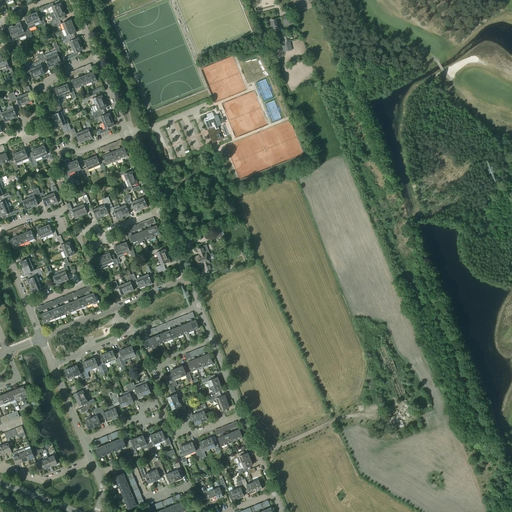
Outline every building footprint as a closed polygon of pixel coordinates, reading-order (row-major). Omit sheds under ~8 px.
[(54,6),(53,4),(42,8),(43,10),(43,11),(51,8),(54,13),(54,14),(63,10),(60,4),(54,6)] [(64,12),(63,10),(54,14),(54,13),(50,15),(53,21),(51,22),(52,25),(60,22),(59,19),(66,16),(67,16),(65,12),(64,12)] [(40,20),(37,13),(31,15),(35,25),(41,22),(43,28),(46,26),(43,19),(40,20)] [(290,15),(282,16),(283,23),(291,21),(292,24),(295,23),(293,14),(290,15)] [(30,37),(32,36),(30,29),(35,27),(34,25),(35,25),(31,15),(25,18),(29,29),(27,30),(30,37)] [(279,29),(277,19),(274,20),(273,20),(271,20),(271,21),(270,21),(272,29),(276,28),(276,29),(279,29)] [(74,24),(72,20),(71,20),(62,24),(65,30),(73,26),(73,25),(74,24)] [(19,38),(26,36),(27,39),(30,37),(27,30),(24,31),(21,24),(20,23),(16,25),(17,26),(15,27),(19,38)] [(8,28),(9,29),(8,29),(11,36),(8,37),(11,45),(14,43),(13,41),(19,38),(15,27),(13,27),(12,26),(8,28)] [(63,41),(70,38),(69,35),(76,32),(73,26),(65,30),(67,36),(62,38),(63,41)] [(72,41),(70,38),(63,41),(64,44),(69,42),(72,48),(81,44),(78,38),(72,41)] [(289,42),(285,43),(286,46),(283,46),(284,52),(292,50),(290,45),(289,45),(289,42)] [(83,50),(81,44),(72,48),(69,49),(70,52),(73,51),(74,54),(66,58),(67,60),(78,56),(76,53),(83,50)] [(57,66),(61,64),(61,63),(58,56),(61,55),(58,47),(55,48),(56,51),(50,53),(55,65),(57,65),(57,66)] [(55,65),(50,53),(44,55),(43,53),(40,54),(43,62),(46,61),(49,68),(50,69),(54,67),(53,66),(55,65)] [(4,63),(1,56),(0,56),(0,69),(6,68),(7,71),(10,69),(7,62),(4,63)] [(29,70),(27,65),(24,66),(27,74),(29,73),(32,79),(39,76),(35,68),(29,70)] [(39,76),(45,74),(41,65),(35,68),(39,76)] [(89,72),(88,71),(87,69),(84,70),(85,72),(87,72),(91,83),(92,84),(97,82),(93,72),(91,74),(89,72)] [(86,85),(91,83),(87,72),(85,72),(85,74),(85,76),(83,77),(86,85)] [(78,76),(78,75),(77,73),(73,74),(74,77),(76,76),(81,87),(86,85),(83,77),(80,78),(78,76)] [(75,89),(78,88),(81,87),(76,76),(74,77),(75,78),(75,80),(72,81),(75,89)] [(70,92),(69,88),(67,85),(61,87),(65,96),(71,94),(73,99),(76,98),(73,90),(70,92)] [(26,104),(32,102),(29,95),(32,94),(29,87),(26,88),(28,93),(22,95),(26,104)] [(59,88),(59,87),(54,89),(55,90),(58,96),(55,97),(57,103),(58,105),(61,104),(59,100),(66,98),(65,96),(61,87),(59,88)] [(16,98),(14,93),(12,94),(15,101),(17,100),(20,107),(26,104),(22,95),(16,98)] [(95,98),(94,95),(82,100),(84,104),(88,103),(88,101),(93,99),(96,105),(104,102),(102,96),(95,98)] [(104,102),(96,105),(93,106),(96,112),(93,114),(94,117),(101,113),(100,111),(107,108),(104,102)] [(52,116),(51,116),(53,121),(54,120),(55,122),(64,119),(61,112),(60,110),(58,105),(57,103),(55,104),(56,108),(55,109),(56,110),(55,114),(52,116)] [(13,107),(12,106),(11,106),(10,106),(9,106),(8,106),(8,107),(7,107),(7,108),(7,109),(7,110),(7,111),(11,120),(17,117),(14,108),(13,107)] [(5,122),(6,123),(10,122),(9,120),(11,120),(7,111),(1,113),(0,110),(0,116),(2,116),(5,122)] [(101,113),(94,117),(95,119),(100,117),(103,123),(112,120),(111,118),(112,117),(110,113),(109,114),(109,113),(105,115),(103,114),(102,113),(101,113)] [(219,129),(215,117),(209,120),(208,118),(204,119),(206,125),(207,125),(209,130),(207,130),(213,143),(224,139),(219,129)] [(55,122),(56,124),(55,125),(56,129),(57,128),(58,128),(62,127),(65,134),(72,132),(72,131),(69,132),(67,126),(66,125),(64,119),(55,122)] [(112,122),(112,120),(103,123),(105,129),(97,133),(98,135),(109,131),(108,129),(114,126),(115,125),(114,121),(112,122)] [(86,140),(92,138),(90,131),(92,130),(89,122),(87,123),(86,124),(89,129),(83,131),(86,140)] [(76,134),(74,129),(71,130),(72,131),(72,132),(74,138),(77,136),(80,143),(86,140),(83,131),(76,134)] [(120,147),(119,146),(118,144),(115,145),(116,148),(117,147),(122,158),(128,156),(124,147),(121,149),(120,147)] [(50,160),(53,159),(48,148),(46,149),(44,146),(38,149),(42,157),(41,157),(42,159),(49,157),(50,160)] [(117,160),(122,158),(117,147),(116,148),(116,149),(116,151),(113,152),(117,160)] [(36,149),(36,148),(31,150),(32,151),(34,158),(32,159),(35,166),(38,165),(35,160),(41,157),(42,157),(38,149),(36,149)] [(109,152),(109,151),(108,148),(104,150),(105,152),(107,151),(111,162),(117,160),(113,152),(111,153),(109,152)] [(25,150),(24,149),(20,151),(21,152),(19,153),(22,161),(28,159),(25,150)] [(106,165),(111,162),(107,151),(105,152),(106,153),(106,155),(103,156),(106,165)] [(16,152),(12,154),(13,155),(16,163),(13,164),(16,171),(19,170),(16,164),(22,161),(19,153),(17,154),(16,152)] [(4,164),(9,162),(6,154),(0,156),(4,164)] [(99,163),(97,156),(90,159),(94,167),(100,165),(102,171),(105,169),(102,162),(99,163)] [(87,177),(90,176),(88,170),(94,167),(90,159),(84,161),(87,168),(84,169),(87,177)] [(75,172),(81,169),(77,161),(71,163),(75,172)] [(68,181),(71,180),(69,174),(75,172),(71,163),(65,166),(68,172),(65,173),(68,181)] [(126,174),(125,171),(117,174),(118,177),(124,175),(126,181),(135,177),(133,171),(126,174)] [(125,192),(132,189),(131,186),(138,183),(135,177),(126,181),(129,187),(123,189),(125,192)] [(52,205),(58,202),(55,195),(58,194),(55,187),(52,188),(54,193),(48,196),(52,205)] [(3,196),(1,189),(0,189),(0,196),(1,197),(2,199),(10,196),(9,193),(3,196)] [(38,205),(35,198),(38,197),(35,190),(32,191),(33,193),(27,196),(28,199),(32,208),(38,205)] [(26,210),(32,208),(28,199),(22,201),(20,196),(19,195),(20,195),(18,192),(15,193),(20,205),(23,204),(26,210)] [(127,194),(125,195),(126,199),(129,205),(130,206),(130,207),(132,207),(133,208),(135,212),(136,213),(140,211),(139,210),(141,209),(138,201),(132,203),(130,199),(131,198),(131,197),(131,196),(130,195),(128,195),(127,194)] [(6,204),(5,201),(11,199),(10,196),(2,199),(3,202),(0,203),(0,210),(8,207),(11,206),(10,203),(9,203),(6,204)] [(45,207),(52,205),(48,196),(42,198),(45,207)] [(81,216),(88,214),(85,207),(88,206),(85,198),(82,199),(84,205),(78,208),(81,216)] [(141,209),(148,207),(144,198),(138,201),(141,209)] [(103,217),(109,214),(106,208),(109,207),(105,199),(103,200),(105,205),(99,208),(103,217)] [(126,206),(120,208),(123,217),(125,216),(126,217),(130,216),(129,214),(130,214),(126,207),(129,205),(126,199),(124,200),(126,206)] [(70,203),(66,205),(69,211),(68,211),(69,214),(73,213),(75,219),(81,216),(78,208),(72,210),(70,203)] [(118,221),(122,219),(121,218),(123,217),(120,208),(119,206),(112,208),(117,219),(118,221)] [(10,213),(8,207),(0,210),(0,213),(2,217),(8,214),(9,217),(20,213),(19,210),(10,213)] [(97,221),(101,219),(101,218),(103,217),(99,208),(93,210),(97,219),(97,221)] [(149,229),(146,230),(149,238),(150,241),(156,238),(155,236),(151,228),(150,225),(152,224),(151,222),(148,223),(149,227),(149,229)] [(52,231),(50,225),(43,228),(47,237),(53,234),(55,239),(58,238),(57,237),(58,237),(55,230),(52,231)] [(155,236),(160,234),(157,225),(151,228),(155,236)] [(142,230),(141,229),(142,229),(141,226),(137,228),(138,230),(140,229),(144,240),(149,238),(146,230),(144,231),(142,230)] [(41,228),(41,227),(37,229),(37,230),(40,237),(37,238),(40,246),(43,244),(41,239),(47,237),(43,228),(41,228)] [(139,243),(144,240),(140,229),(138,230),(138,231),(138,233),(135,234),(139,243)] [(29,241),(35,239),(31,231),(26,233),(29,241)] [(18,236),(16,235),(15,232),(11,233),(12,235),(14,235),(19,246),(24,244),(20,235),(18,236)] [(24,244),(29,241),(26,233),(20,235),(24,244)] [(134,245),(139,243),(135,234),(130,236),(134,245)] [(19,246),(14,235),(12,235),(13,236),(12,239),(10,240),(14,249),(19,247),(19,246)] [(64,252),(72,248),(70,242),(61,245),(64,252)] [(129,249),(126,243),(120,245),(124,254),(130,251),(132,257),(135,256),(132,248),(129,249)] [(118,257),(115,258),(118,266),(119,266),(118,264),(120,263),(119,258),(124,256),(124,254),(120,245),(118,246),(118,245),(114,246),(114,248),(118,257)] [(203,248),(203,247),(197,249),(199,255),(195,257),(197,262),(208,258),(206,253),(205,253),(204,252),(206,251),(207,251),(207,250),(207,249),(206,248),(206,247),(204,248),(203,248)] [(73,250),(72,248),(64,252),(66,258),(75,254),(76,253),(74,249),(73,250)] [(157,249),(150,252),(151,255),(157,253),(159,259),(168,255),(167,253),(168,253),(166,249),(162,250),(161,248),(157,249)] [(106,255),(104,256),(107,264),(113,262),(115,266),(116,266),(117,267),(118,266),(115,258),(114,255),(111,256),(110,253),(109,252),(105,254),(106,255)] [(22,268),(31,265),(29,259),(35,256),(33,254),(26,257),(27,259),(20,262),(22,268)] [(95,266),(99,276),(104,274),(102,270),(108,267),(107,264),(104,256),(102,257),(101,255),(97,257),(98,258),(100,264),(95,266)] [(158,273),(166,270),(164,264),(170,262),(168,255),(159,259),(161,265),(156,267),(158,273)] [(208,258),(197,262),(199,268),(203,266),(206,273),(212,270),(211,270),(214,269),(212,263),(210,264),(209,261),(215,259),(214,256),(208,258)] [(34,271),(31,265),(22,268),(23,270),(22,271),(24,275),(25,274),(25,275),(32,272),(33,275),(41,271),(40,269),(39,269),(34,271)] [(67,267),(66,265),(63,266),(64,268),(58,271),(63,283),(69,280),(67,274),(69,273),(67,267)] [(146,286),(152,283),(150,278),(152,277),(149,268),(146,269),(148,274),(142,277),(146,286)] [(42,274),(41,271),(37,273),(33,275),(34,277),(26,281),(28,285),(29,284),(30,286),(39,283),(36,276),(42,274)] [(63,283),(58,271),(52,273),(51,271),(48,272),(51,280),(54,279),(57,286),(63,283)] [(136,279),(134,274),(131,275),(134,283),(137,282),(140,289),(146,286),(142,277),(136,279)] [(128,293),(134,291),(131,284),(134,283),(131,275),(128,276),(130,282),(124,284),(128,293)] [(118,287),(116,281),(113,282),(116,290),(119,289),(122,296),(128,293),(124,284),(118,287)] [(31,288),(29,289),(31,293),(39,290),(40,292),(51,288),(50,285),(41,289),(39,283),(30,286),(31,288)] [(88,290),(84,291),(85,294),(87,293),(92,304),(92,306),(99,303),(97,296),(95,297),(94,293),(91,295),(89,293),(88,290)] [(86,306),(92,304),(87,293),(85,294),(86,294),(86,297),(83,298),(86,306)] [(76,310),(81,308),(78,300),(77,297),(75,298),(75,299),(75,301),(72,302),(76,310)] [(68,302),(67,298),(63,300),(64,302),(66,302),(71,313),(76,310),(72,302),(70,303),(68,302)] [(81,308),(86,306),(83,298),(78,300),(81,308)] [(65,315),(71,313),(66,302),(64,302),(65,303),(64,306),(62,307),(65,315)] [(58,306),(56,303),(53,304),(54,307),(55,306),(60,317),(65,315),(62,307),(59,308),(58,306)] [(55,319),(60,317),(55,306),(54,307),(54,310),(51,311),(55,319)] [(49,312),(47,310),(46,307),(42,309),(43,311),(45,310),(49,321),(55,319),(51,311),(49,312)] [(44,324),(49,321),(45,310),(43,311),(44,312),(43,314),(41,315),(44,324)] [(191,320),(191,319),(190,316),(186,318),(187,320),(189,320),(190,322),(194,330),(199,328),(196,320),(193,321),(191,320)] [(181,324),(180,323),(179,321),(176,322),(177,325),(178,324),(180,327),(183,335),(188,333),(185,324),(183,325),(181,324)] [(188,333),(194,330),(190,322),(185,324),(188,333)] [(178,337),(183,335),(180,327),(174,329),(178,337)] [(178,337),(174,329),(169,331),(172,339),(174,342),(179,340),(178,337)] [(167,341),(172,339),(169,331),(164,333),(167,341)] [(162,343),(167,341),(164,333),(158,335),(162,343)] [(157,345),(162,343),(158,335),(153,337),(157,345)] [(151,348),(157,345),(153,337),(148,339),(151,348)] [(146,350),(151,348),(148,339),(142,342),(146,350)] [(134,351),(132,346),(125,349),(130,360),(135,358),(136,361),(140,359),(136,350),(134,351)] [(205,354),(204,353),(208,351),(206,346),(202,348),(203,350),(200,352),(201,354),(203,353),(204,356),(208,366),(213,364),(209,354),(206,355),(205,354)] [(122,367),(126,365),(125,362),(130,360),(125,349),(119,351),(121,356),(119,357),(122,367)] [(115,356),(113,350),(106,353),(110,362),(115,360),(119,368),(122,367),(119,357),(118,354),(115,356)] [(108,372),(107,369),(105,364),(110,362),(106,353),(100,355),(102,361),(99,362),(103,371),(104,373),(108,372)] [(201,357),(199,358),(203,368),(208,366),(204,356),(203,353),(201,354),(201,355),(201,357)] [(194,358),(193,355),(189,356),(190,358),(192,357),(197,370),(203,368),(199,358),(196,359),(194,358)] [(192,373),(197,370),(192,357),(190,358),(190,359),(190,361),(188,362),(192,373)] [(97,363),(95,358),(88,360),(92,369),(97,367),(99,372),(103,371),(99,362),(97,363)] [(85,378),(89,377),(87,371),(92,369),(88,360),(82,363),(83,366),(80,367),(85,378)] [(78,368),(77,365),(70,368),(74,376),(79,374),(82,380),(85,378),(80,367),(78,368)] [(185,371),(183,366),(177,369),(180,378),(186,376),(188,381),(190,380),(191,380),(188,370),(185,371)] [(68,379),(74,376),(70,368),(64,370),(68,379)] [(173,387),(176,386),(177,385),(175,380),(180,378),(177,369),(170,371),(173,377),(170,378),(172,384),(173,387)] [(212,379),(211,376),(202,380),(203,384),(209,382),(211,387),(220,383),(217,377),(212,379)] [(147,395),(151,393),(150,392),(151,392),(148,387),(151,386),(147,377),(144,378),(146,383),(141,386),(144,394),(146,394),(147,395)] [(129,384),(133,393),(136,392),(138,397),(139,398),(143,397),(142,395),(144,394),(141,386),(140,383),(134,385),(133,382),(129,384)] [(209,398),(218,395),(217,392),(222,390),(220,383),(211,387),(213,392),(208,394),(209,398)] [(134,396),(133,393),(129,384),(126,385),(128,391),(123,394),(124,396),(128,405),(134,402),(132,397),(134,396)] [(77,400),(85,396),(89,395),(87,390),(89,389),(87,385),(81,388),(82,390),(74,394),(77,400)] [(22,399),(25,405),(27,404),(25,398),(28,397),(23,386),(18,389),(22,399)] [(22,399),(18,389),(12,391),(16,402),(22,399)] [(16,402),(12,391),(6,393),(10,402),(11,404),(16,402)] [(8,405),(7,403),(10,402),(6,393),(0,396),(4,404),(5,406),(7,406),(8,405)] [(119,398),(116,393),(113,394),(116,403),(119,402),(121,407),(128,405),(124,396),(119,398)] [(170,404),(179,400),(176,394),(167,397),(170,404)] [(219,397),(218,395),(209,398),(211,402),(216,400),(218,405),(227,401),(225,395),(219,397)] [(88,402),(85,396),(77,400),(79,406),(87,403),(88,406),(89,405),(95,403),(93,399),(88,402)] [(172,410),(176,408),(181,406),(179,400),(170,404),(172,410)] [(216,416),(224,413),(225,413),(224,410),(229,408),(227,401),(218,405),(220,410),(215,412),(216,416)] [(201,422),(207,420),(205,415),(208,414),(205,404),(201,406),(202,408),(197,410),(198,413),(201,422)] [(119,417),(115,408),(114,405),(108,408),(109,410),(113,419),(119,417)] [(104,413),(101,407),(98,409),(102,418),(104,417),(106,422),(113,419),(109,410),(104,413)] [(95,427),(101,424),(99,419),(102,418),(98,409),(94,410),(96,416),(91,418),(95,427)] [(195,425),(196,426),(200,424),(199,423),(201,422),(198,413),(192,415),(190,410),(187,411),(187,413),(190,421),(193,420),(195,425)] [(88,429),(95,427),(91,418),(85,421),(88,429)] [(237,440),(242,438),(243,438),(239,429),(234,432),(237,440)] [(162,431),(156,433),(159,443),(165,440),(167,446),(171,444),(166,433),(163,434),(162,431)] [(232,442),(237,440),(234,432),(229,434),(232,442)] [(153,452),(156,450),(154,445),(159,443),(156,433),(150,436),(152,441),(149,442),(153,452)] [(221,446),(227,444),(223,436),(222,433),(220,434),(221,435),(221,437),(218,438),(221,446)] [(227,444),(232,442),(229,434),(223,436),(227,444)] [(137,438),(140,447),(141,449),(147,448),(149,453),(153,452),(149,442),(148,440),(145,441),(143,435),(137,438)] [(211,438),(211,436),(207,438),(207,439),(205,440),(209,449),(214,447),(217,452),(220,451),(217,442),(214,443),(211,438)] [(120,449),(126,447),(122,438),(117,441),(120,449)] [(134,456),(137,455),(135,449),(140,447),(137,438),(130,441),(133,446),(130,447),(134,456)] [(202,458),(206,457),(204,451),(209,449),(205,440),(199,443),(201,448),(198,449),(202,458)] [(115,451),(120,449),(117,441),(111,443),(115,451)] [(192,442),(192,441),(188,443),(188,444),(186,445),(190,454),(195,452),(198,460),(202,458),(198,449),(197,446),(195,447),(192,442)] [(5,454),(11,451),(8,443),(2,445),(5,454)] [(109,453),(115,451),(111,443),(106,445),(109,453)] [(184,445),(184,444),(180,446),(180,447),(181,450),(178,452),(183,463),(186,462),(187,461),(186,458),(191,456),(190,454),(186,445),(184,445)] [(104,455),(109,453),(106,445),(101,447),(104,455)] [(30,447),(24,449),(25,452),(28,460),(34,458),(30,447)] [(99,458),(104,455),(101,447),(95,449),(99,458)] [(24,449),(18,451),(19,454),(22,462),(28,460),(25,452),(24,449)] [(243,455),(241,452),(227,458),(229,462),(239,457),(241,463),(250,459),(248,453),(243,455)] [(17,465),(22,462),(19,454),(13,456),(17,465)] [(48,458),(47,455),(44,457),(43,456),(42,457),(42,458),(42,459),(42,461),(45,469),(51,466),(48,458)] [(59,462),(56,456),(54,457),(54,456),(48,458),(51,466),(58,464),(57,463),(59,462)] [(248,471),(249,470),(248,467),(253,465),(250,459),(241,463),(244,468),(238,470),(240,474),(248,471)] [(40,471),(45,469),(42,461),(36,463),(40,471)] [(154,481),(161,479),(158,473),(161,472),(157,463),(154,465),(156,470),(151,472),(154,481)] [(176,481),(182,479),(180,473),(182,472),(179,463),(175,465),(177,470),(172,472),(176,481)] [(146,474),(143,469),(139,470),(143,480),(146,478),(148,484),(154,481),(151,472),(146,474)] [(169,484),(176,481),(172,472),(166,475),(169,484)] [(117,483),(126,479),(123,474),(115,477),(117,483)] [(241,481),(239,477),(236,478),(238,482),(237,482),(239,488),(234,490),(238,499),(244,496),(242,491),(245,490),(241,481)] [(119,488),(128,484),(126,479),(117,483),(119,488)] [(247,485),(245,479),(241,481),(245,490),(248,489),(250,494),(256,491),(253,482),(247,485)] [(256,491),(262,489),(259,480),(253,482),(256,491)] [(217,499),(223,496),(221,491),(224,490),(220,481),(216,482),(218,488),(213,490),(217,499)] [(122,493),(130,490),(128,484),(119,488),(122,493)] [(211,501),(217,499),(213,490),(208,492),(206,486),(202,488),(206,499),(209,498),(211,501)] [(124,498),(132,495),(130,490),(122,493),(124,498)] [(232,501),(238,499),(234,490),(228,492),(232,501)] [(126,504),(134,500),(132,495),(124,498),(126,504)] [(128,509),(136,506),(134,500),(126,504),(128,509)] [(180,511),(181,511),(186,510),(182,502),(177,504),(180,511)]
